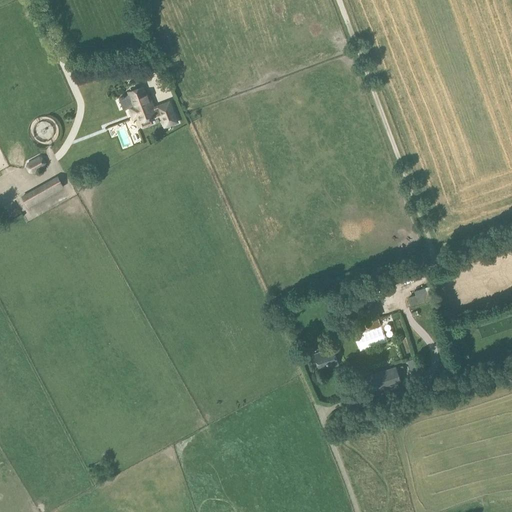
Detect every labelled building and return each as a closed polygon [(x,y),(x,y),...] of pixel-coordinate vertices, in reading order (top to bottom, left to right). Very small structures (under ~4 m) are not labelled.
[(129,99),(126,100),(134,120),(138,118),(141,128),(154,124),(153,119),(159,117),(164,129),(179,124),(179,123),(171,102),(170,99),(155,105),(150,92),(147,93),(144,85),(127,92),(129,99)] [(37,116),(30,128),(42,135),(49,123),(37,116)] [(27,163),(26,167),(29,173),(32,174),(45,167),(46,163),(44,158),(40,156),(27,163)] [(24,202),(61,181),(54,170),(17,190),(24,202)] [(22,215),(28,212),(19,193),(13,196),(22,215)] [(371,295),(368,287),(367,284),(356,287),(360,298),(359,298),(362,309),(353,312),(358,326),(367,323),(379,319),(372,294),(371,295)] [(334,327),(337,336),(343,334),(340,325),(334,327)] [(318,371),(337,364),(331,347),(312,354),(318,371)] [(412,376),(420,374),(415,359),(408,361),(412,376)] [(370,393),(400,383),(395,367),(364,377),(370,393)]
